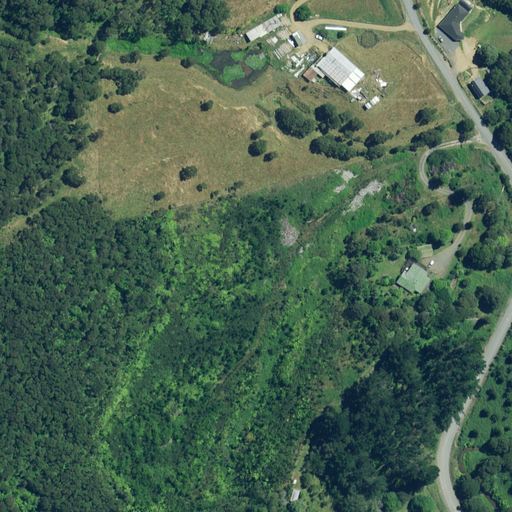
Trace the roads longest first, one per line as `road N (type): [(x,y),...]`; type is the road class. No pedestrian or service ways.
road 1 (unclassified): [(461,511),(444,486),(439,451),(511,307)]
road 2 (unclassified): [(511,184),(490,139),(426,53),(402,0)]
